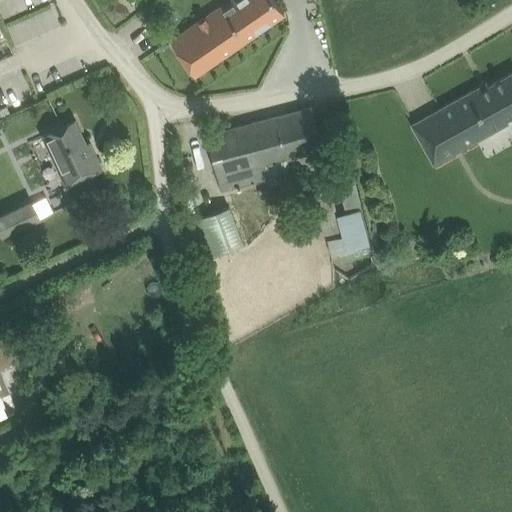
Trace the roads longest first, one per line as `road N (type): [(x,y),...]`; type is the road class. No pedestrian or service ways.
road 1 (residential): [(511,12),(372,83),(163,99)]
road 2 (track): [(279,511),(203,343),(163,220)]
road 3 (residential): [(163,220),(0,295)]
road 4 (residential): [(163,99),(83,0)]
road 5 (residential): [(163,220),(163,99)]
